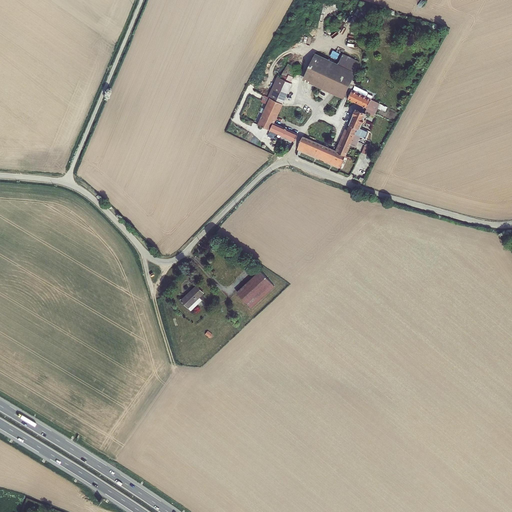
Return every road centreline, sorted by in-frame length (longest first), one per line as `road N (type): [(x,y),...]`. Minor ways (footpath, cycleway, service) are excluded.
road 1 (unclassified): [(66,183),(90,196),(145,254),(166,263),(266,170),(288,162),(464,219),(511,224)]
road 2 (unclassified): [(66,183),(141,0)]
road 3 (motorway): [(167,511),(0,406)]
road 4 (motorway): [(0,423),(140,511)]
